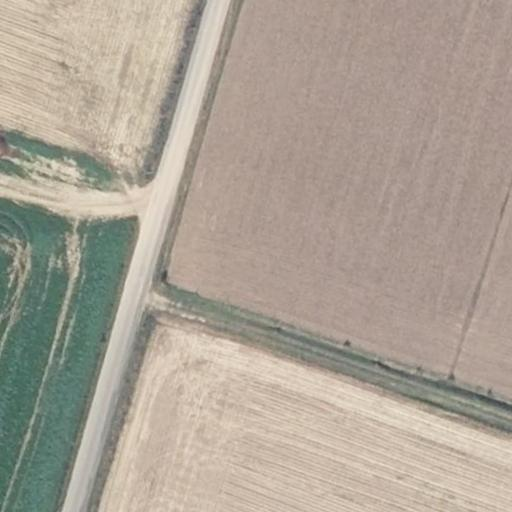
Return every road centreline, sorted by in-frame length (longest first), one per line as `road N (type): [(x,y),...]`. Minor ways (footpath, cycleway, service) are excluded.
road 1 (unclassified): [(67,511),(211,0)]
road 2 (track): [(511,423),(128,292)]
road 3 (track): [(0,135),(151,210)]
